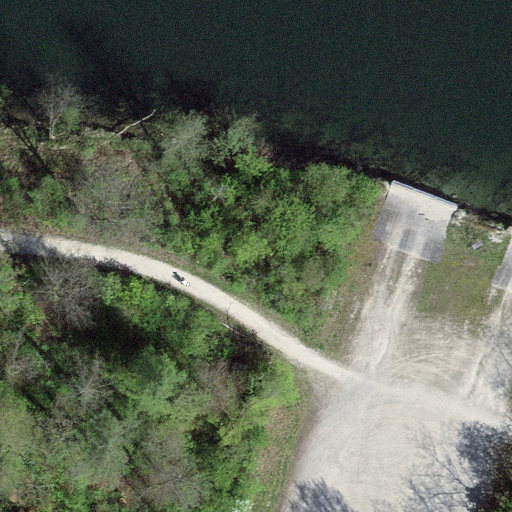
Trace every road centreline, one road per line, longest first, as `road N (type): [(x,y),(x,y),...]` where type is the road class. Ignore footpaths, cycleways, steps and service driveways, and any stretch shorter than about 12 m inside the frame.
road 1 (track): [(379,397),(455,228)]
road 2 (track): [(338,511),(379,397)]
